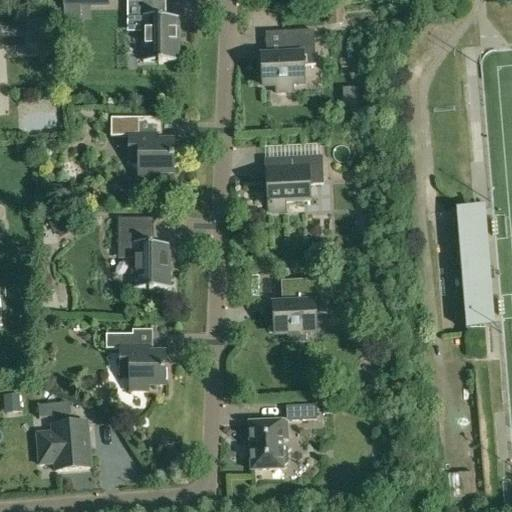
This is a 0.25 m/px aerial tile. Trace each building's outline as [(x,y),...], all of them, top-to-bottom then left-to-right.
[(109,0),(63,0),(63,9),(110,9),(109,0)] [(127,0),(128,24),(140,24),(144,27),(144,63),(159,63),(159,65),(163,65),(163,63),(178,63),(178,45),(176,45),(176,38),(178,38),(178,19),(163,19),(163,0),(127,0)] [(344,26),(343,13),(330,14),(331,27),(344,26)] [(57,56),(54,20),(29,21),(30,26),(25,26),(26,38),(30,37),(31,57),(57,56)] [(285,58),(262,59),(263,87),(276,86),(277,95),(293,94),(293,86),(305,85),(304,67),(316,67),(314,32),(284,34),(285,58)] [(115,138),(129,138),(129,163),(139,163),(139,179),(157,180),(157,174),(173,174),(173,170),(172,170),(172,160),(174,160),(174,142),(157,142),(157,137),(152,137),(142,137),(142,119),(115,119),(115,138)] [(291,177),(267,178),(269,215),(285,214),(285,205),(310,204),(309,186),(324,186),(322,159),(290,161),(291,177)] [(485,208),(480,208),(455,210),(465,331),(495,329),(485,208)] [(53,222),(60,239),(76,232),(69,215),(53,222)] [(118,245),(134,245),(134,290),(149,290),(149,292),(153,292),(153,290),(169,290),(169,272),(166,272),(166,265),(169,265),(169,246),(153,246),(153,244),(151,244),(151,220),(118,220),(118,245)] [(281,282),(282,307),(273,307),(274,335),(287,335),(288,343),(304,343),(304,334),(316,334),(315,316),(327,316),(325,280),(281,282)] [(106,336),(106,350),(120,350),(120,375),(130,375),(130,392),(148,392),(148,387),(164,386),(164,382),(163,382),(163,372),(164,372),(164,355),(148,355),(148,350),(142,350),(142,349),(132,349),(132,336),(106,336)] [(4,396),(5,414),(21,413),(19,395),(4,396)] [(291,408),(292,423),(316,422),(315,407),(291,408)] [(251,472),(282,471),(282,467),(285,467),(287,464),(287,450),(284,448),(282,448),(281,441),(287,441),(286,423),(249,424),(251,472)] [(52,439),(37,440),(39,466),(54,465),(55,472),(91,469),(87,424),(51,426),(52,439)] [(455,473),(455,499),(474,499),(475,474),(455,473)]
